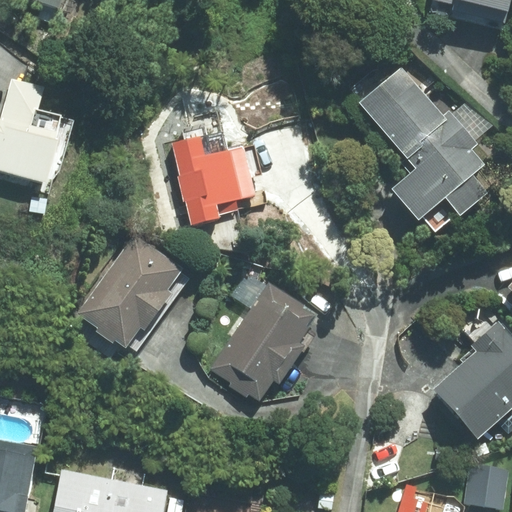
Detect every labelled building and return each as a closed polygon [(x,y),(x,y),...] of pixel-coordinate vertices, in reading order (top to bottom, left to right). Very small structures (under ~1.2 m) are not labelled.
[(29,0),(57,10),(60,0),(29,0)] [(429,0),(429,1),(503,19),(507,0),(429,0)] [(400,68),(357,105),(413,170),(388,191),(415,222),(442,199),(457,216),(484,193),(469,176),(482,165),(469,150),(476,144),(448,111),(442,116),(400,68)] [(0,172),(43,185),(55,144),(50,142),(58,118),(34,111),(41,89),(12,80),(0,119),(0,172)] [(199,138),(169,145),(189,227),(219,221),(215,207),(254,198),(241,147),(203,156),(199,138)] [(133,238),(74,314),(123,353),(183,276),(133,238)] [(511,272),(501,284),(511,293),(511,272)] [(265,284),(208,370),(261,405),(318,319),(265,284)] [(429,392),(474,441),(511,406),(511,341),(500,328),(429,392)] [(0,511),(22,511),(35,448),(0,441),(0,511)] [(506,473),(466,470),(463,504),(503,508),(506,473)] [(161,511),(166,491),(61,471),(52,511),(161,511)]
